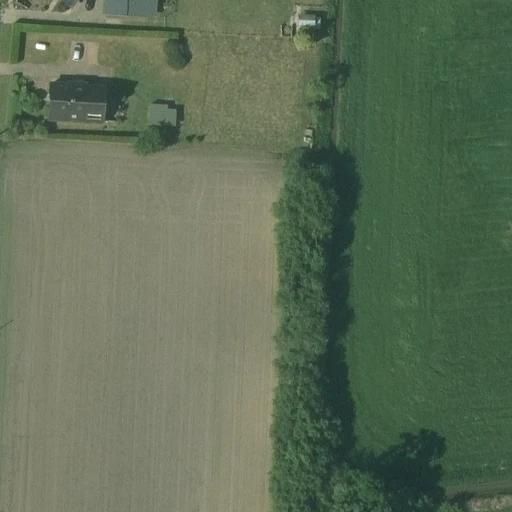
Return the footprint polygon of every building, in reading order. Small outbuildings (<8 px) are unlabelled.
[(153,0),(104,0),(103,14),(152,18),(153,0)] [(299,16),(299,34),(317,34),(318,17),(299,16)] [(67,87),(50,86),(48,120),(85,122),(87,90),(87,86),(67,85),(67,87)] [(104,91),(87,90),(85,122),(102,123),(104,91)] [(166,107),(150,106),(149,126),(165,127),(166,107)]
